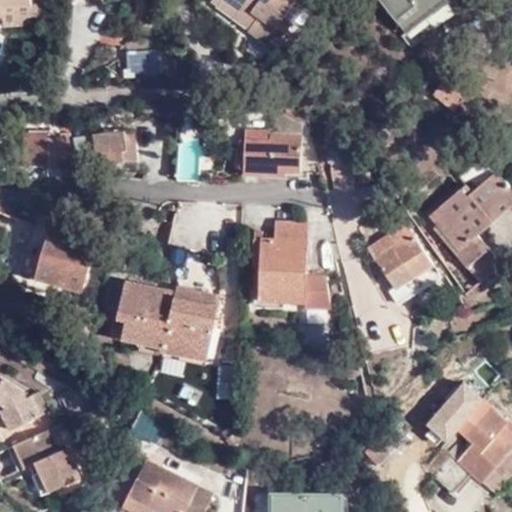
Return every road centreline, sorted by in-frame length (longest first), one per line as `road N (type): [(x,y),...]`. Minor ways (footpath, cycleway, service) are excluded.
road 1 (unclassified): [(0,199),(18,205),(64,184),(318,195)]
road 2 (unknown): [(212,88),(0,98)]
